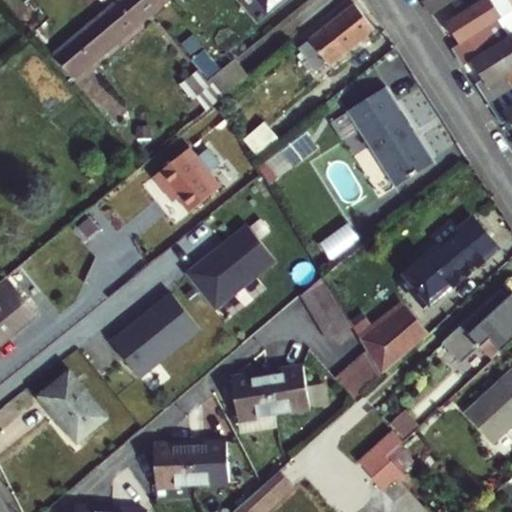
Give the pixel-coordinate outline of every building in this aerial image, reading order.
[(119,0),(99,18),(116,40),(163,1),(162,0),(119,0)] [(259,0),(268,10),(280,0),(259,0)] [(425,0),(423,1),(432,15),(455,0),(425,0)] [(471,62),(490,49),(511,35),(511,7),(507,0),(482,0),(446,24),(460,45),(454,49),(464,66),(471,62)] [(355,4),(310,39),(330,65),(375,30),(355,4)] [(116,40),(99,18),(55,55),(73,76),(116,40)] [(487,102),(511,87),(511,84),(506,75),(511,71),(511,35),(490,49),(471,62),(482,78),(475,83),(485,98),(487,102)] [(223,58),(188,87),(197,98),(232,70),(223,58)] [(108,92),(101,83),(88,95),(94,101),(96,99),(98,101),(108,92)] [(507,118),(511,125),(511,87),(487,102),(500,122),(507,118)] [(386,90),(348,115),(374,155),(410,126),(386,90)] [(264,123),(245,138),(256,153),(276,138),(264,123)] [(410,126),(374,155),(395,188),(433,164),(410,126)] [(269,182),(320,150),(309,133),(271,156),(270,155),(257,163),(269,182)] [(191,149),(156,178),(170,194),(174,191),(182,201),(178,205),(170,211),(180,224),(223,189),(191,149)] [(174,191),(170,194),(178,205),(182,201),(174,191)] [(97,203),(73,223),(90,243),(114,223),(97,203)] [(475,221),(412,270),(433,296),(495,247),(475,221)] [(248,222),(186,272),(215,308),(277,258),(248,222)] [(329,286),(333,294),(383,254),(375,242),(326,282),(329,286)] [(433,296),(412,270),(404,277),(425,303),(433,296)] [(294,299),(302,308),(329,286),(326,282),(322,275),(294,299)] [(7,277),(0,282),(0,347),(38,315),(7,277)] [(383,283),(347,316),(348,319),(368,352),(382,376),(401,359),(429,334),(404,307),(383,283)] [(329,286),(302,308),(309,316),(334,295),(333,294),(329,286)] [(491,360),(511,341),(511,293),(508,297),(500,289),(441,344),(460,364),(479,347),(491,360)] [(110,340),(140,376),(200,325),(171,290),(110,340)] [(309,316),(318,327),(341,307),(334,295),(309,316)] [(341,307),(318,327),(326,337),(348,319),(347,316),(341,307)] [(368,352),(351,367),(369,388),(382,376),(368,352)] [(369,388),(351,367),(334,382),(352,403),(359,398),(369,388)] [(299,368),(264,374),(270,413),(305,408),(299,368)] [(107,415),(70,369),(39,393),(77,439),(107,415)] [(511,369),(464,413),(493,445),(511,428),(511,369)] [(270,413),(264,374),(228,380),(234,419),(270,413)] [(302,387),(305,406),(325,403),(322,384),(302,387)] [(0,419),(2,424),(34,409),(27,394),(0,407),(0,419)] [(406,407),(391,422),(406,437),(421,421),(406,407)] [(389,433),(355,464),(368,479),(366,481),(377,492),(403,469),(390,454),(400,446),(389,433)] [(224,442),(187,444),(190,483),(225,481),(224,442)] [(153,484),(190,483),(187,444),(151,445),(153,484)] [(258,511),(289,483),(278,471),(233,511),(258,511)]
